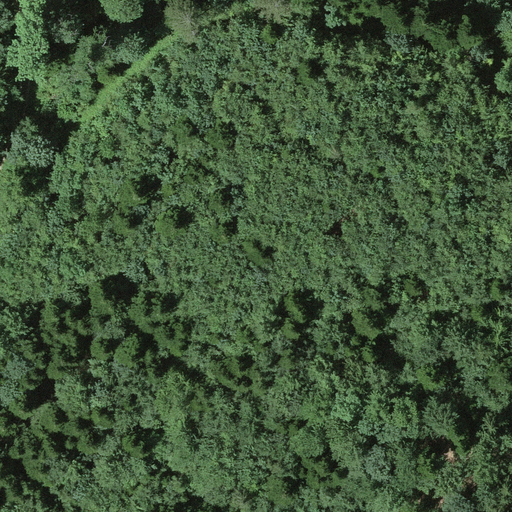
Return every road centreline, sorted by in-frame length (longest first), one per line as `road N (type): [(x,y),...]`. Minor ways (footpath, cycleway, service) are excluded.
road 1 (track): [(511,55),(408,42),(260,8),(202,23),(156,45),(116,83),(0,247)]
road 2 (track): [(0,184),(26,79),(26,22)]
